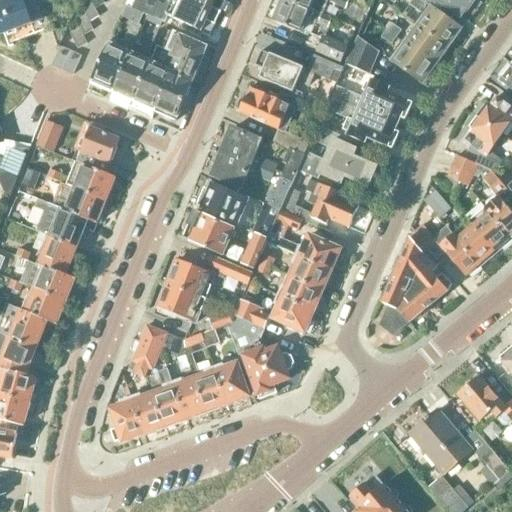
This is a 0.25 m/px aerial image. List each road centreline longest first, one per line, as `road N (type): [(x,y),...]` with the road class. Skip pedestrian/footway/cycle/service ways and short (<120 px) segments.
road 1 (residential): [(511,21),(444,116),(352,331),(351,349),(388,394)]
road 2 (residential): [(67,477),(88,384),(163,196),(190,157)]
road 3 (residential): [(331,442),(276,427),(106,489),(67,477)]
road 4 (residential): [(190,157),(255,0)]
road 5 (residential): [(388,394),(511,289)]
road 6 (residential): [(190,157),(71,100)]
